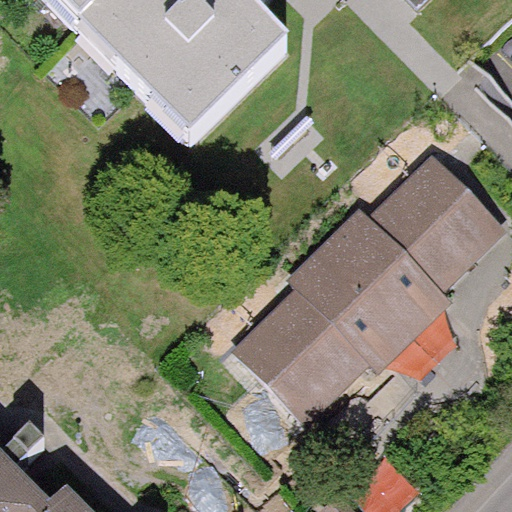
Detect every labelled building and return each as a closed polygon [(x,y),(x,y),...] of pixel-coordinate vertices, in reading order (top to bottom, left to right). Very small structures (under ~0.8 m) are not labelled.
[(43,0),(77,36),(115,0),(43,0)] [(115,0),(77,36),(191,154),(294,56),(237,0),(115,0)] [(413,0),(422,9),(431,0),(413,0)] [(232,354),(309,431),(370,370),(379,379),(386,371),(451,308),(443,299),(509,234),(431,156),(368,218),(358,208),(285,280),(296,291),(232,354)] [(0,511),(47,511),(55,505),(22,471),(0,448),(0,511)] [(89,511),(69,491),(55,505),(47,511),(89,511)]
